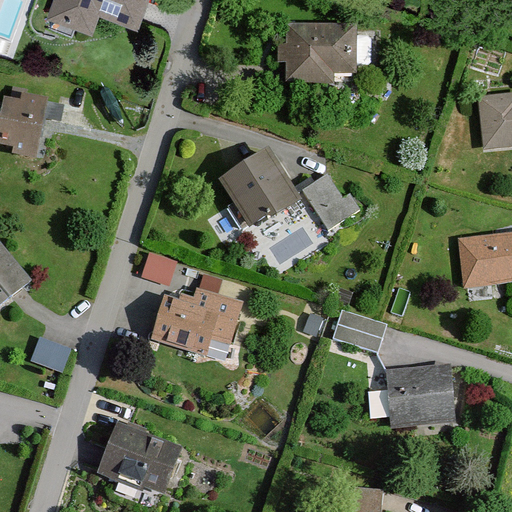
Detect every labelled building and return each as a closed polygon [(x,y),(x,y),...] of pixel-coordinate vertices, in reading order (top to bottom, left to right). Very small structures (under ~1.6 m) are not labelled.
[(156,0),(56,0),(51,16),(96,32),(102,15),(146,30),(156,0)] [(291,71),(291,93),(336,93),(336,81),(359,81),(359,33),(288,33),(288,50),(277,50),(277,71),(291,71)] [(40,162),(50,102),(12,96),(11,100),(5,99),(0,131),(0,148),(16,151),(15,158),(40,162)] [(511,98),(479,102),(484,158),(511,155),(511,98)] [(272,161),(225,190),(253,237),(267,228),(271,234),(304,213),(272,161)] [(328,183),(306,196),(332,239),(363,221),(352,202),(343,207),(328,183)] [(511,240),(458,246),(463,296),(511,290),(511,240)] [(0,247),(0,312),(32,286),(0,247)] [(149,252),(143,278),(172,285),(179,259),(149,252)] [(170,307),(158,348),(212,364),(217,346),(234,351),(246,312),(218,304),(224,284),(203,278),(195,306),(184,303),(182,311),(170,307)] [(41,337),(33,361),(65,372),(73,348),(41,337)] [(354,373),(392,370),(390,347),(352,350),(354,373)] [(454,375),(390,380),(396,437),(461,432),(454,375)] [(121,432),(101,486),(119,492),(115,502),(143,511),(149,498),(171,506),(189,458),(121,432)]
